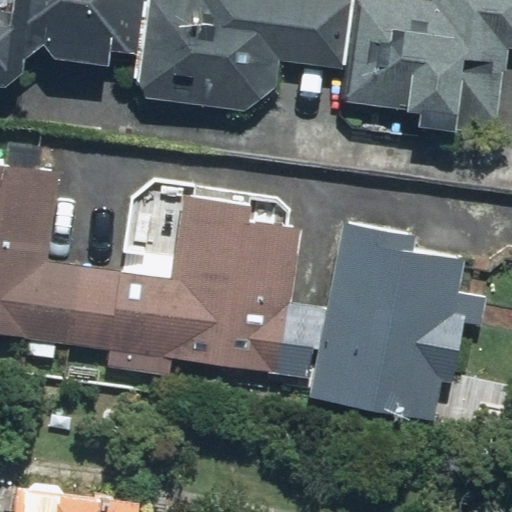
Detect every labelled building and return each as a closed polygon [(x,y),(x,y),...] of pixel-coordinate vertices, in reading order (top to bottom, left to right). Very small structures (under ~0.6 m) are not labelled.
[(0,0),(0,68),(46,72),(48,41),(147,49),(144,80),(288,91),(291,49),(362,55),(366,0),(0,0)] [(511,0),(375,0),(372,89),(437,92),(437,115),(483,117),(483,106),(511,107),(511,0)] [(70,253),(77,158),(0,152),(0,320),(317,344),(330,177),(184,166),(176,261),(70,253)] [(475,280),(484,222),(356,202),(328,386),(452,405),(456,374),(476,377),(490,282),(475,280)] [(158,511),(161,490),(31,474),(26,511),(158,511)]
